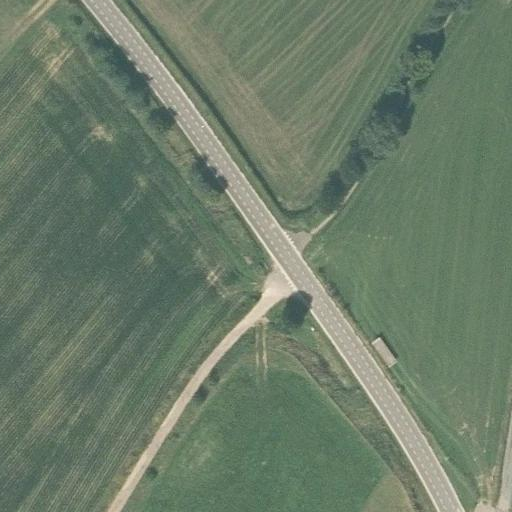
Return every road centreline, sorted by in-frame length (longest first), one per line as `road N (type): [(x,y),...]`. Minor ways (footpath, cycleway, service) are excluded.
road 1 (tertiary): [(450,511),(347,344),(94,0)]
road 2 (track): [(115,511),(217,352),(297,273)]
